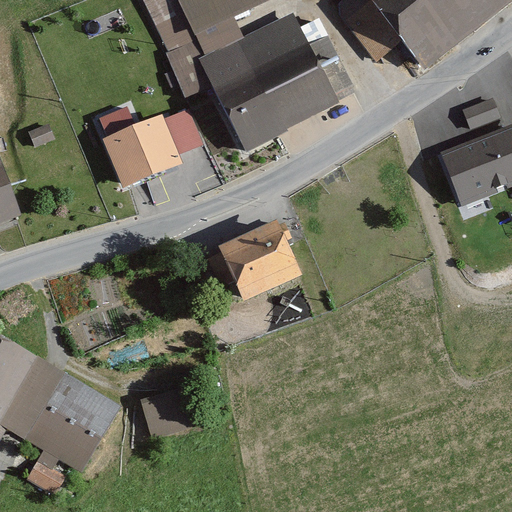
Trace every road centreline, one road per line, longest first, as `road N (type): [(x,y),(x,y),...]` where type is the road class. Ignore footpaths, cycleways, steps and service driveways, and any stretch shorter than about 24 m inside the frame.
road 1 (tertiary): [(511,35),(274,183),(169,227),(0,278)]
road 2 (track): [(511,296),(484,301),(455,287),(397,112)]
